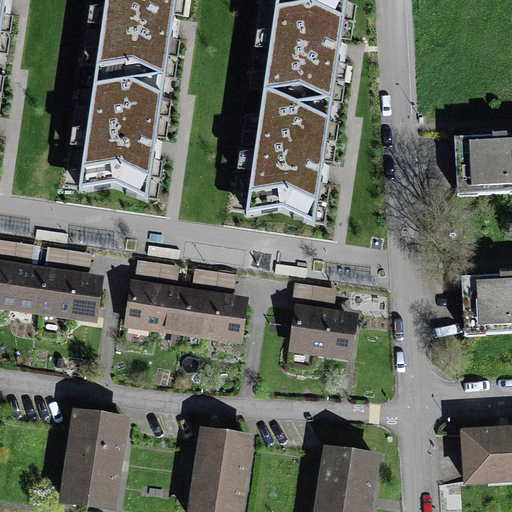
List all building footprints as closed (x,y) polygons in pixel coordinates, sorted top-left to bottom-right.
[(118,177),(154,196),(162,146),(173,78),(185,0),(112,0),(101,66),(81,183),(118,177)] [(290,208),(326,227),(335,174),(345,108),(362,2),(358,0),(289,0),(273,95),(253,214),(290,208)] [(511,201),(511,141),(461,144),(464,203),(511,201)] [(37,253),(0,247),(0,262),(35,268),(37,253)] [(97,263),(54,256),(52,270),(94,277),(97,263)] [(0,315),(41,322),(49,275),(0,266),(0,315)] [(182,276),(142,269),(140,282),(180,289),(182,276)] [(101,332),(109,285),(49,275),(41,322),(101,332)] [(239,283),(200,278),(199,290),(237,296),(239,283)] [(511,340),(511,282),(469,285),(472,343),(511,340)] [(188,342),(195,296),(136,286),(128,332),(188,342)] [(340,296),(300,290),(297,305),(338,311),(340,296)] [(247,352),(255,306),(195,296),(188,342),(247,352)] [(363,322),(302,311),(294,355),(355,366),(363,322)] [(123,511),(138,426),(81,416),(67,506),(103,511),(123,511)] [(511,491),(511,434),(466,438),(470,495),(511,491)] [(250,511),(262,446),(207,436),(194,511),(250,511)] [(382,511),(390,463),(331,454),(322,511),(382,511)]
